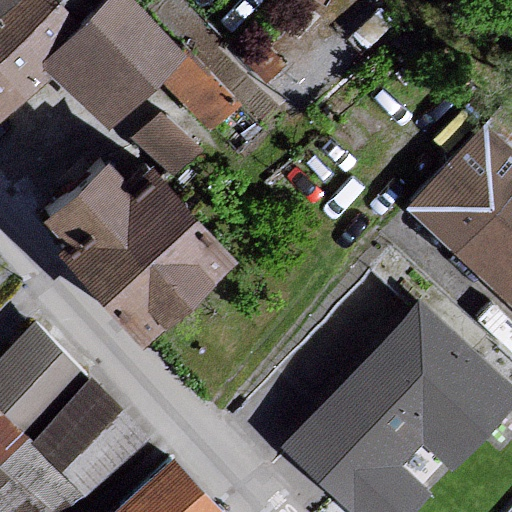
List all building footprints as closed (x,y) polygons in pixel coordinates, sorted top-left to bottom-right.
[(189,52),(131,0),(0,0),(0,117),(47,82),(107,130),(189,52)] [(399,206),(511,306),(511,162),(471,126),(399,206)] [(146,193),(114,155),(43,216),(142,330),(234,252),(167,174),(146,193)] [(417,300),(286,439),(362,511),(406,511),(423,496),(397,471),(423,444),(448,468),(511,401),(511,389),(482,360),(417,300)] [(0,511),(75,511),(151,442),(31,322),(0,350),(0,511)] [(215,511),(151,442),(75,511),(215,511)]
